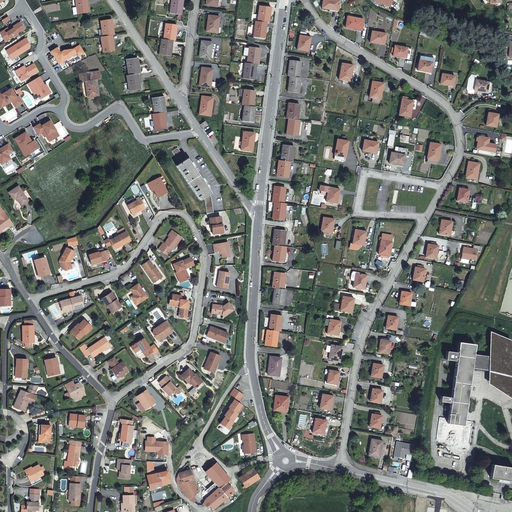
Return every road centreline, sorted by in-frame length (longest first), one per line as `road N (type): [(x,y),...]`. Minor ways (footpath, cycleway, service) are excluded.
road 1 (residential): [(28,301),(115,272),(162,216),(189,217),(205,260),(187,347),(114,401)]
road 2 (residential): [(426,219),(362,331),(337,469)]
road 3 (residential): [(302,0),(452,115),(463,147),(447,181)]
road 4 (residential): [(258,218),(284,0)]
road 5 (residential): [(447,181),(366,172),(356,212),(426,219)]
road 6 (residential): [(202,133),(141,139),(116,108),(74,132),(62,113)]
road 7 (residential): [(337,469),(444,492),(477,511)]
road 8 (residential): [(249,352),(258,218)]
road 9 (residential): [(62,113),(64,99),(38,56),(39,37),(17,3)]
road 10 (residential): [(180,101),(113,0)]
